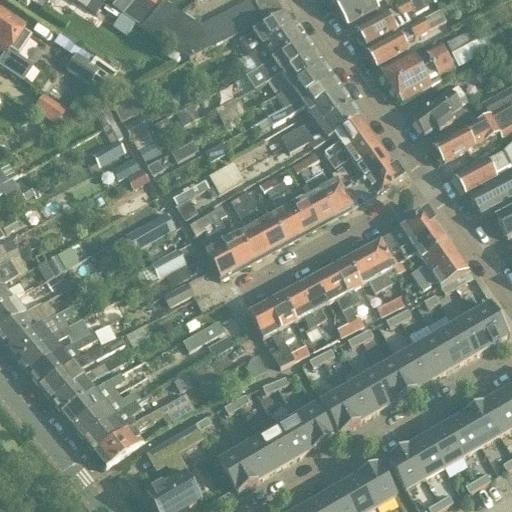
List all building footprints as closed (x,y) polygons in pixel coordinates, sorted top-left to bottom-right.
[(92,0),(69,0),(95,18),(103,7),(92,0)] [(200,28),(167,7),(164,12),(144,0),(136,0),(122,17),(134,26),(173,51),(181,57),(186,61),(188,62),(263,23),(263,24),(281,14),(278,7),(260,3),(254,6),(251,1),(200,28)] [(327,0),(338,14),(364,0),(327,0)] [(364,0),(338,14),(348,29),(377,13),(372,4),(375,2),(377,5),(385,0),(364,0)] [(359,37),(356,43),(360,49),(365,49),(366,50),(416,22),(413,17),(428,9),(426,6),(423,0),(415,0),(412,2),(405,5),(356,33),(359,37)] [(439,14),(367,55),(376,71),(407,54),(403,46),(413,40),(415,42),(428,35),(446,25),(439,14)] [(0,49),(6,53),(0,60),(0,70),(23,85),(34,69),(16,58),(31,37),(0,16),(0,49)] [(134,26),(122,17),(112,30),(125,39),(130,33),(134,26)] [(249,58),(296,30),(287,17),(238,44),(248,59),(249,58)] [(249,58),(248,59),(257,73),(305,43),(296,30),(249,58)] [(453,57),(479,43),(474,32),(445,47),(451,59),(453,58),(453,57)] [(245,80),(233,88),(243,101),(254,93),(268,86),(267,84),(282,76),(313,55),(305,43),(257,73),(246,79),(245,80)] [(485,55),(479,43),(453,57),(453,58),(459,68),(485,55)] [(390,91),(446,60),(440,50),(426,57),(428,60),(418,66),(412,57),(379,75),(390,91)] [(168,58),(176,64),(181,57),(173,51),(168,58)] [(323,68),(313,55),(282,76),(267,84),(268,86),(276,98),(292,89),(323,68)] [(75,60),(66,73),(89,89),(95,79),(122,98),(130,86),(97,63),(92,70),(76,59),(75,60)] [(451,70),(446,60),(390,91),(401,106),(442,84),(438,78),(451,70)] [(292,89),(276,98),(286,113),(331,81),(323,68),(292,89)] [(340,94),(331,81),(286,113),(268,123),(272,130),(291,119),(304,110),(309,116),(340,94)] [(511,90),(481,108),(489,120),(502,113),(502,114),(511,108),(511,90)] [(340,94),(309,116),(313,123),(280,143),(284,150),(305,139),(350,107),(340,94)] [(448,96),(413,123),(425,139),(436,132),(438,135),(452,125),(449,122),(461,113),(448,96)] [(43,98),(33,114),(56,130),(67,114),(43,98)] [(236,102),(214,113),(223,129),(244,117),(236,102)] [(360,122),(350,107),(305,139),(284,150),(289,159),(308,148),(313,154),(334,140),(360,122)] [(498,138),(501,136),(503,140),(511,134),(511,108),(502,114),(502,113),(489,120),(432,150),(443,167),(474,151),(472,149),(484,143),(485,144),(498,138)] [(114,127),(105,111),(93,118),(102,133),(114,127)] [(144,133),(144,134),(153,129),(144,114),(122,126),(130,140),(144,133)] [(329,154),(323,158),(327,163),(336,158),(338,161),(342,158),(341,157),(353,149),(354,150),(361,145),(359,142),(369,135),(360,122),(334,140),(339,147),(329,154)] [(102,133),(112,148),(116,145),(123,142),(114,127),(102,133)] [(144,133),(130,140),(137,153),(151,146),(144,134),(144,133)] [(336,158),(327,163),(327,164),(326,164),(334,175),(350,163),(354,170),(380,151),(369,135),(359,142),(361,145),(354,150),(353,149),(341,157),(342,158),(338,161),(336,158)] [(116,145),(112,148),(98,156),(105,168),(124,157),(116,145)] [(193,147),(174,154),(177,163),(196,156),(193,147)] [(222,147),(203,156),(209,168),(228,158),(222,147)] [(511,149),(506,154),(454,182),(466,198),(467,198),(511,174),(511,149)] [(380,151),(354,170),(359,177),(350,183),(341,172),(331,179),(335,185),(337,185),(343,196),(354,189),(356,191),(357,189),(360,192),(363,189),(362,187),(374,178),(376,180),(382,175),(381,173),(390,165),(380,151)] [(306,162),(311,170),(319,165),(314,157),(306,162)] [(311,170),(306,162),(299,166),(304,174),(307,172),(311,170)] [(213,190),(239,176),(238,176),(243,173),(237,163),(207,180),(213,190)] [(354,189),(343,196),(352,213),(359,209),(355,203),(358,201),(371,192),(376,199),(384,193),(402,181),(392,168),(390,165),(381,173),(382,175),(376,180),(374,178),(362,187),(363,189),(360,192),(357,189),(356,191),(354,189)] [(304,174),(299,166),(291,170),(296,179),(299,177),(305,187),(311,198),(302,203),(318,232),(335,222),(330,212),(326,214),(323,207),(324,206),(316,191),(314,192),(313,189),(317,187),(314,182),(313,183),(307,172),(304,174)] [(337,185),(335,185),(328,188),(318,170),(309,175),(314,182),(317,187),(313,189),(314,192),(316,191),(324,206),(323,207),(326,214),(330,212),(335,222),(352,213),(343,196),(337,185)] [(127,177),(132,191),(149,186),(145,172),(127,177)] [(511,174),(467,198),(469,201),(469,202),(480,219),(511,202),(511,174)] [(244,186),(239,176),(213,190),(219,201),(244,186)] [(318,232),(302,203),(295,207),(284,186),(278,189),(274,181),(265,185),(270,194),(274,192),(280,201),(281,200),(284,204),(281,207),(283,211),(285,210),(292,223),(291,224),(295,232),(298,230),(303,240),(318,232)] [(204,184),(172,202),(177,211),(209,192),(204,184)] [(270,194),(265,185),(258,189),(263,198),(267,196),(278,216),(271,220),(286,249),(303,240),(298,230),(295,232),(291,224),(292,223),(285,210),(283,211),(281,207),(284,204),(281,200),(280,201),(274,192),(270,194)] [(133,200),(114,211),(121,224),(140,213),(139,212),(146,208),(140,197),(134,201),(133,200)] [(286,249),(271,220),(262,225),(247,197),(238,202),(247,219),(249,218),(251,222),(248,224),(250,228),(252,227),(258,240),(257,241),(261,249),(264,247),(270,258),(286,249)] [(247,219),(238,202),(229,206),(244,234),(238,238),(253,267),(270,258),(264,247),(261,249),(257,241),(258,240),(252,227),(250,228),(248,224),(251,222),(249,218),(247,219)] [(497,221),(494,223),(505,244),(511,240),(511,206),(495,216),(497,221)] [(221,211),(206,220),(215,236),(216,236),(219,240),(215,242),(217,246),(219,244),(226,258),(225,259),(229,267),(232,265),(238,276),(253,267),(238,238),(230,242),(220,225),(227,221),(221,211)] [(426,236),(436,229),(426,215),(400,233),(405,240),(395,247),(390,238),(379,244),(389,263),(393,262),(393,261),(400,257),(399,254),(402,252),(404,255),(408,253),(407,251),(420,242),(421,244),(428,239),(426,236)] [(162,219),(138,233),(147,249),(167,238),(172,236),(162,219)] [(215,236),(206,220),(188,230),(194,241),(204,236),(206,241),(212,251),(203,256),(220,286),(238,276),(232,265),(229,267),(225,259),(226,258),(219,244),(217,246),(215,242),(219,240),(216,236),(215,236)] [(448,246),(436,229),(426,236),(428,239),(421,244),(420,242),(407,251),(408,253),(404,255),(402,252),(399,254),(400,257),(405,263),(416,257),(420,263),(448,246)] [(0,270),(10,265),(5,258),(17,252),(13,244),(12,243),(0,249),(0,270)] [(379,244),(359,255),(365,265),(368,263),(373,271),(371,272),(378,286),(380,285),(382,290),(379,292),(381,295),(391,290),(385,279),(394,274),(395,273),(394,272),(389,263),(379,244)] [(448,246),(420,263),(425,269),(411,280),(413,283),(416,281),(419,285),(431,277),(432,279),(441,272),(442,273),(449,268),(447,266),(457,259),(448,246)] [(54,280),(66,274),(62,268),(78,259),(72,249),(44,265),(54,280)] [(176,256),(176,254),(150,268),(158,283),(164,280),(165,282),(185,272),(184,270),(185,269),(183,265),(194,259),(189,249),(176,256)] [(365,265),(359,255),(345,262),(361,291),(368,287),(374,299),(381,295),(379,292),(382,290),(380,285),(378,286),(371,272),(373,271),(368,263),(365,265)] [(469,275),(457,259),(447,266),(449,268),(442,273),(441,272),(432,279),(431,277),(419,285),(416,281),(413,283),(421,294),(436,285),(439,290),(441,289),(452,284),(463,278),(469,275)] [(345,262),(326,273),(332,284),(335,282),(338,289),(337,290),(345,305),(347,304),(349,308),(346,309),(348,312),(350,312),(358,307),(353,295),(361,291),(345,262)] [(393,262),(389,263),(394,272),(399,268),(402,275),(405,273),(400,266),(397,267),(393,262)] [(0,290),(6,287),(6,286),(14,282),(14,283),(19,280),(10,265),(0,270),(0,290)] [(395,273),(394,274),(397,279),(406,275),(405,273),(402,275),(399,268),(394,272),(395,273)] [(190,282),(185,272),(165,282),(171,293),(190,282)] [(332,284),(326,273),(312,280),(328,309),(335,305),(347,328),(335,334),(340,342),(355,334),(351,327),(356,323),(350,312),(348,312),(346,309),(349,308),(347,304),(345,305),(337,290),(338,289),(335,282),(332,284)] [(452,284),(456,291),(466,286),(463,278),(452,284)] [(328,309),(312,280),(293,291),(300,301),(302,300),(306,307),(304,308),(313,322),(314,321),(316,325),(313,327),(316,330),(326,325),(319,314),(328,309)] [(0,310),(24,297),(14,283),(14,282),(6,286),(6,287),(0,290),(0,310)] [(445,296),(456,291),(452,284),(441,289),(445,296)] [(188,288),(162,301),(169,313),(194,299),(188,288)] [(300,301),(293,291),(280,298),(295,327),(303,323),(309,334),(316,330),(313,327),(316,325),(314,321),(313,322),(304,308),(306,307),(302,300),(300,301)] [(24,297),(0,310),(0,331),(28,315),(40,309),(31,293),(24,297)] [(295,327),(280,298),(261,308),(267,320),(270,318),(274,325),(272,326),(280,339),(282,338),(284,343),(281,345),(282,348),(284,347),(294,342),(288,331),(295,327)] [(427,313),(438,307),(434,300),(423,306),(427,313)] [(392,305),(396,313),(403,310),(399,301),(392,305)] [(396,313),(392,305),(385,309),(389,317),(396,313)] [(267,320),(261,308),(246,316),(262,345),(271,340),(276,350),(268,354),(280,375),(293,367),(288,358),(289,357),(284,347),(282,348),(281,345),(284,343),(282,338),(280,339),(272,326),(274,325),(270,318),(267,320)] [(489,310),(471,320),(489,351),(507,341),(508,342),(509,341),(490,308),(489,309),(489,310)] [(389,317),(385,309),(376,313),(380,321),(389,317)] [(40,328),(6,350),(17,364),(52,340),(65,334),(69,331),(65,325),(74,320),(69,311),(39,328),(40,328)] [(407,314),(396,320),(400,327),(411,321),(407,314)] [(36,326),(28,315),(0,331),(0,342),(6,350),(40,328),(39,328),(37,325),(36,326)] [(400,327),(396,320),(385,325),(389,333),(400,327)] [(471,320),(452,331),(470,362),(489,351),(471,320)] [(360,321),(356,323),(351,327),(355,334),(365,330),(360,321)] [(81,324),(69,331),(65,334),(52,340),(17,364),(28,378),(64,353),(63,352),(60,354),(58,351),(55,348),(87,333),(81,324)] [(218,325),(182,346),(188,357),(224,337),(218,325)] [(96,334),(101,347),(116,341),(111,328),(96,334)] [(452,373),(470,362),(452,331),(434,342),(452,373)] [(368,334),(358,340),(361,347),(372,341),(368,334)] [(64,353),(28,378),(38,392),(65,372),(81,361),(77,355),(97,344),(94,337),(64,353)] [(81,361),(65,372),(38,392),(49,405),(82,381),(82,380),(78,375),(125,349),(120,340),(81,361)] [(227,340),(207,351),(213,362),(233,351),(227,340)] [(361,347),(358,340),(347,345),(351,352),(361,347)] [(433,384),(452,373),(434,342),(415,353),(433,384)] [(304,349),(289,357),(288,358),(293,367),(310,358),(304,349)] [(415,395),(433,384),(415,353),(396,364),(415,396),(416,396),(415,395)] [(330,354),(319,359),(323,367),(334,361),(330,354)] [(82,381),(49,405),(59,419),(93,395),(93,394),(88,388),(126,367),(121,359),(82,380),(82,381)] [(323,367),(319,359),(308,365),(312,372),(323,367)] [(396,407),(415,396),(396,364),(378,375),(396,407)] [(396,407),(378,375),(359,385),(377,417),(395,406),(396,407)] [(93,395),(59,419),(70,432),(107,405),(115,399),(118,398),(115,394),(120,391),(119,390),(125,386),(120,378),(93,394),(93,395)] [(284,382),(273,387),(276,394),(287,390),(284,382)] [(340,396),(359,429),(360,428),(359,427),(377,417),(359,385),(340,396)] [(276,394),(273,387),(262,391),(265,399),(276,394)] [(511,392),(501,398),(511,416),(511,392)] [(122,404),(118,398),(115,399),(107,405),(70,432),(80,446),(124,414),(135,406),(141,403),(135,395),(122,404)] [(359,429),(340,396),(321,408),(340,440),(359,429)] [(136,427),(91,459),(104,476),(146,444),(144,441),(141,443),(137,438),(145,431),(162,420),(168,431),(195,415),(185,398),(140,423),(135,427),(136,427)] [(483,408),(482,408),(501,440),(511,433),(511,416),(501,398),(483,409),(483,408)] [(245,399),(233,406),(237,413),(249,407),(245,399)] [(124,414),(80,446),(91,459),(136,427),(135,427),(131,421),(142,414),(135,406),(124,414)] [(237,413),(233,406),(224,412),(228,419),(237,413)] [(482,408),(463,419),(482,451),(501,440),(482,408)] [(293,424),(312,455),(312,456),(333,444),(314,412),(293,424)] [(464,420),(445,431),(463,462),(482,451),(463,419),(464,420)] [(200,435),(211,429),(206,422),(196,428),(200,435)] [(312,455),(293,424),(275,435),(293,466),(312,455)] [(173,462),(204,443),(195,429),(164,447),(173,462)] [(445,431),(427,442),(445,473),(463,462),(445,431)] [(275,435),(256,445),(274,477),(293,466),(275,435)] [(408,451),(407,451),(426,484),(445,473),(427,442),(408,452),(408,451)] [(256,445),(237,456),(256,489),(258,488),(257,487),(274,477),(256,445)] [(426,484),(407,451),(388,463),(407,495),(426,484)] [(219,467),(238,500),(256,489),(237,456),(219,467)] [(511,463),(503,469),(507,476),(511,473),(511,463)] [(373,511),(377,511),(395,502),(376,470),(356,481),(357,483),(373,511)] [(145,501),(151,511),(192,511),(201,507),(184,478),(145,501)] [(486,479),(476,485),(480,492),(490,486),(486,479)] [(373,511),(357,483),(338,493),(348,511),(373,511)] [(469,498),(480,492),(476,485),(465,491),(469,498)] [(319,504),(323,511),(348,511),(338,493),(319,504)] [(441,511),(445,511),(453,508),(449,501),(439,507),(441,511)]
